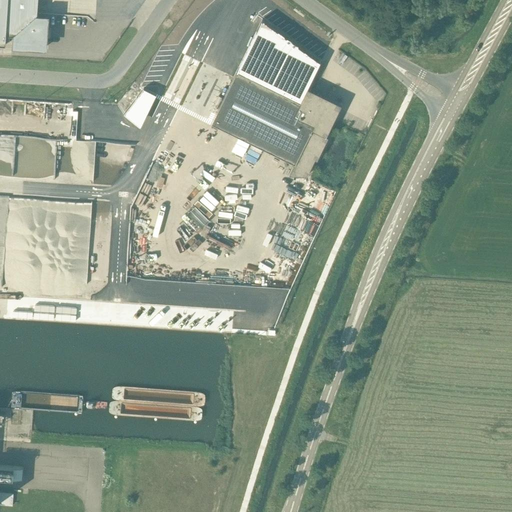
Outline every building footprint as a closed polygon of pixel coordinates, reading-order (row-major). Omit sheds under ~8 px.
[(0,0),(0,44),(6,44),(6,34),(16,35),(15,45),(45,47),(47,17),(38,16),(38,0),(0,0)] [(237,71),(212,122),(295,163),(289,174),(307,175),(315,158),(317,159),(328,136),(326,135),(340,107),(327,100),(328,97),(307,87),(300,102),(237,71)] [(140,123),(152,97),(146,92),(143,90),(144,88),(124,114),(125,114),(126,112),(131,116),(140,123)] [(223,271),(257,191),(232,180),(204,248),(208,249),(203,262),(223,271)] [(277,202),(268,221),(286,229),(299,202),(291,198),(287,207),(277,202)] [(145,228),(158,228),(158,199),(139,199),(138,208),(145,208),(145,228)] [(199,211),(195,219),(201,222),(205,213),(199,211)] [(0,475),(22,477),(23,466),(0,464),(0,475)] [(1,503),(13,503),(13,492),(2,492),(1,503)]
